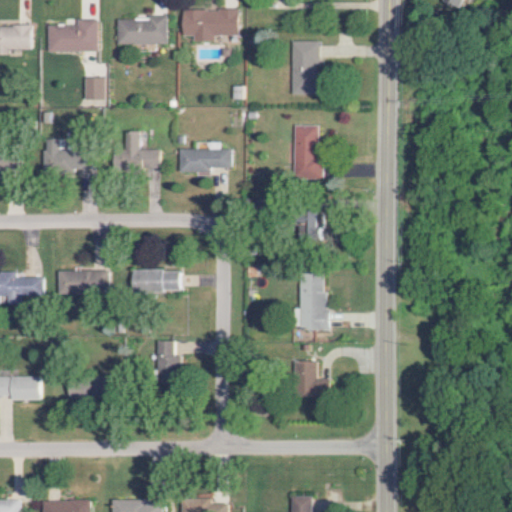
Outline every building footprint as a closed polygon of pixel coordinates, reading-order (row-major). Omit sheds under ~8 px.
[(181,35),(190,35),(190,41),(212,41),(212,35),(236,35),(236,9),(180,9),(181,35)] [(165,43),(164,17),(115,18),(115,44),(165,43)] [(46,50),(96,50),(95,20),(74,20),(74,25),(45,25),(46,50)] [(29,25),(0,24),(0,54),(6,54),(6,48),(29,48),(29,25)] [(316,40),(290,40),(289,93),(315,93),(316,40)] [(103,77),(82,77),(82,98),(102,99),(103,77)] [(316,125),(293,125),(291,177),(320,178),(321,154),(316,154),(316,125)] [(210,171),(210,167),(230,167),(230,148),(178,150),(178,172),(210,171)] [(157,149),(113,150),(114,170),(158,169),(157,149)] [(0,173),(19,173),(19,151),(0,151),(0,173)] [(42,172),(90,172),(90,151),(42,151),(42,172)] [(58,294),(108,293),(107,270),(58,271),(58,294)] [(180,271),(132,270),(132,290),(179,291),(180,271)] [(0,272),(0,298),(19,298),(19,294),(43,294),(43,277),(15,277),(15,272),(0,272)] [(326,329),(326,274),(299,274),(300,329),(326,329)] [(173,341),(156,341),(157,368),(180,368),(180,355),(173,355),(173,341)] [(331,379),(317,379),(317,362),(308,362),(308,395),(331,395),(331,379)] [(0,397),(40,398),(40,377),(0,375),(0,397)] [(69,398),(92,398),(93,378),(70,377),(69,398)] [(290,511),(310,511),(310,496),(291,495),(290,511)] [(161,511),(162,499),(111,500),(111,511),(161,511)] [(211,503),(211,499),(181,499),(181,511),(227,511),(228,504),(211,503)] [(19,511),(19,500),(0,500),(0,511),(19,511)] [(41,511),(90,511),(90,500),(42,500),(41,511)]
